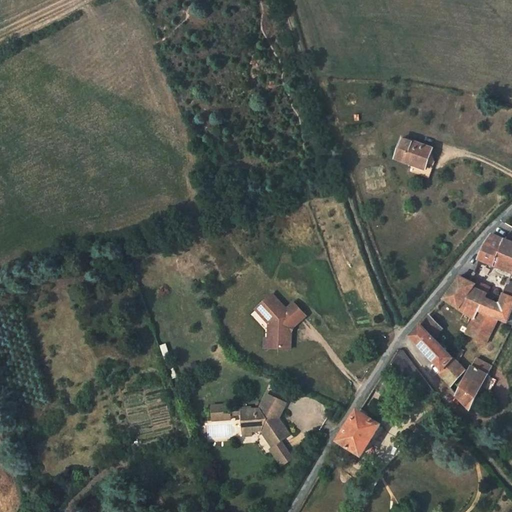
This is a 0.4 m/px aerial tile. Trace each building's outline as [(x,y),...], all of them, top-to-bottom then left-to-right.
[(393,167),(420,178),(428,157),(400,146),(393,167)] [(483,250),(479,259),(503,271),(511,275),(511,241),(496,235),(486,245),(483,249),(483,250)] [(511,283),(511,275),(503,271),(497,283),(509,291),(511,283)] [(473,287),(475,285),(469,283),(460,278),(442,300),(461,309),(477,317),(468,334),(486,343),(500,319),(511,324),(511,297),(506,295),(504,299),(487,291),(486,293),(473,287)] [(486,293),(487,291),(489,287),(477,281),(475,285),(473,287),(486,293)] [(274,319),(260,304),(243,319),(257,334),(261,338),(260,358),(279,359),(279,343),(276,340),(278,336),(282,336),(293,325),(281,312),(274,319)] [(435,374),(445,388),(461,375),(432,337),(440,328),(427,316),(409,337),(437,372),(435,374)] [(401,379),(416,370),(405,351),(390,360),(401,379)] [(454,399),(470,409),(489,373),(479,368),(474,375),(469,373),(454,399)] [(251,439),(262,453),(270,447),(279,441),(269,427),(276,411),(258,402),(250,418),(233,419),(233,424),(234,440),(251,439)] [(221,412),(203,414),(204,429),(222,428),(222,424),(233,424),(233,419),(232,416),(221,417),(221,412)] [(359,415),(341,443),(350,449),(362,455),(363,456),(379,428),(359,415)] [(262,453),(259,455),(268,468),(279,461),(270,447),(262,453)] [(362,455),(350,449),(344,459),(356,465),(362,455)] [(279,461),(268,468),(271,472),(282,465),(279,461)]
